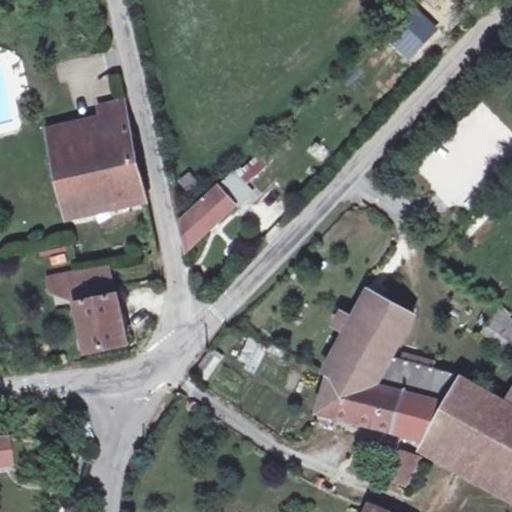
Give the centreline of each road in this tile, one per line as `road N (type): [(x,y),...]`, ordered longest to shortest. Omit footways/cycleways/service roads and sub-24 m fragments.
road 1 (tertiary): [(511,1),(192,338)]
road 2 (unclassified): [(192,338),(114,0)]
road 3 (unclassified): [(135,372),(112,511)]
road 4 (tertiary): [(135,372),(0,396)]
